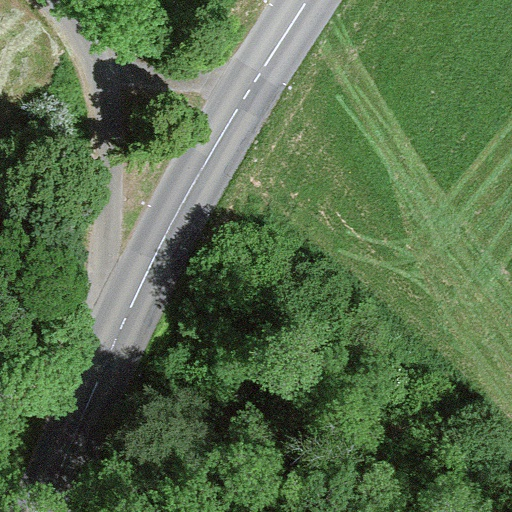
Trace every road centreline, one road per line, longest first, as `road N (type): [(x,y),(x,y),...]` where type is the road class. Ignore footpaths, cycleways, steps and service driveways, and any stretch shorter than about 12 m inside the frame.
road 1 (tertiary): [(102,367),(112,176),(107,104),(92,48)]
road 2 (tertiary): [(102,367),(154,254),(247,91)]
road 3 (tertiary): [(92,48),(175,78),(247,91)]
road 4 (tertiary): [(42,511),(102,367)]
